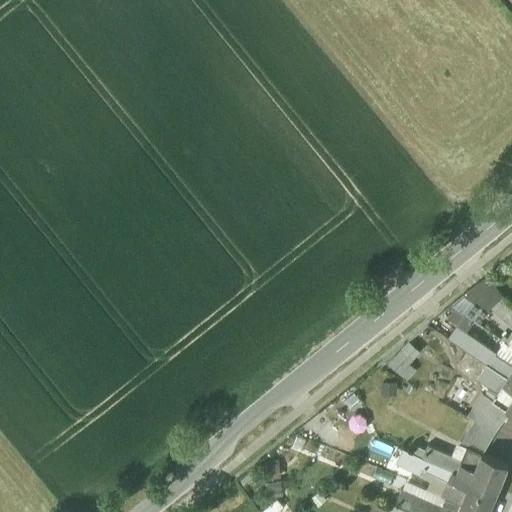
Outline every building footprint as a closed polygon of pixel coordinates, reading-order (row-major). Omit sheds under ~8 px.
[(405,375),(424,351),(409,339),(390,363),(405,375)] [(489,364),(480,377),(488,382),(496,369),(489,364)] [(463,459),(446,452),(440,465),(457,473),(461,464),(463,459)] [(508,464),(482,453),(475,470),(461,464),(457,473),(498,490),(508,464)] [(488,511),(498,490),(457,473),(454,482),(468,488),(462,504),(481,511),(488,511)]
